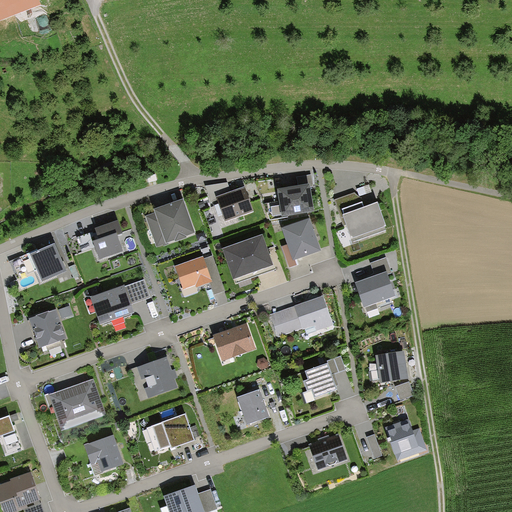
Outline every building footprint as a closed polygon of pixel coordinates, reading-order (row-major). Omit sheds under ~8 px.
[(0,0),(0,20),(42,6),(39,0),(0,0)] [(313,176),(297,177),(298,188),(311,187),(314,186),(313,176)] [(282,218),(316,213),(311,187),(298,188),(278,191),(282,218)] [(255,212),(246,188),(216,199),(224,223),(255,212)] [(354,194),(336,200),(345,228),(348,227),(353,241),(388,228),(382,211),(384,210),(381,205),(374,203),(366,201),(360,198),(354,194)] [(156,214),(146,218),(158,248),(196,234),(183,200),(155,211),(156,214)] [(322,252),(310,220),(282,229),(289,246),(294,261),(296,261),(322,252)] [(95,246),(100,261),(124,252),(118,236),(123,235),(118,223),(98,230),(98,231),(90,234),(95,246)] [(95,246),(90,234),(78,239),(82,251),(95,246)] [(263,236),(223,250),(234,282),(275,268),(263,236)] [(67,273),(55,246),(30,257),(42,284),(67,273)] [(294,261),(289,246),(282,248),(290,270),(298,266),(296,261),(294,261)] [(213,257),(204,260),(213,283),(212,284),(217,297),(226,293),(213,257)] [(204,258),(176,268),(184,291),(197,287),(197,288),(212,284),(213,283),(204,260),(204,258)] [(387,258),(371,263),(375,277),(389,272),(389,274),(392,273),(387,258)] [(356,284),(365,311),(398,299),(389,274),(389,272),(375,277),(356,284)] [(144,280),(91,299),(101,327),(135,315),(131,306),(151,299),(144,280)] [(324,297),(270,317),(278,339),(305,329),(308,338),(335,328),(324,297)] [(71,307),(58,311),(61,321),(74,316),(71,307)] [(29,318),(39,349),(68,339),(61,321),(58,311),(57,309),(29,318)] [(248,324),(214,336),(223,362),(257,350),(248,324)] [(404,353),(375,357),(380,385),(409,380),(404,353)] [(168,357),(137,368),(149,399),(178,388),(175,379),(179,378),(176,371),(172,370),(168,357)] [(327,362),(328,364),(332,376),(346,371),(341,357),(327,362)] [(328,364),(305,373),(307,380),(303,381),(307,393),(312,391),(315,401),(338,392),(332,376),(328,364)] [(95,380),(49,395),(62,432),(108,416),(95,380)] [(409,382),(396,387),(401,401),(415,396),(409,382)] [(271,418),(260,390),(238,398),(248,427),(271,418)] [(10,415),(0,419),(0,438),(1,438),(8,456),(24,451),(10,415)] [(196,441),(186,415),(151,427),(160,451),(172,447),(172,449),(196,441)] [(410,420),(386,428),(396,455),(420,447),(410,420)] [(339,434),(310,444),(310,446),(317,467),(319,471),(349,459),(339,434)] [(376,434),(367,437),(375,460),(384,456),(376,434)] [(85,445),(92,465),(99,462),(102,471),(124,463),(114,435),(85,445)] [(317,467),(310,446),(297,451),(304,471),(317,467)] [(32,472),(0,484),(0,501),(3,511),(19,511),(25,510),(29,509),(28,505),(42,500),(32,472)] [(196,487),(164,499),(168,511),(212,511),(218,510),(211,490),(198,495),(196,487)]
